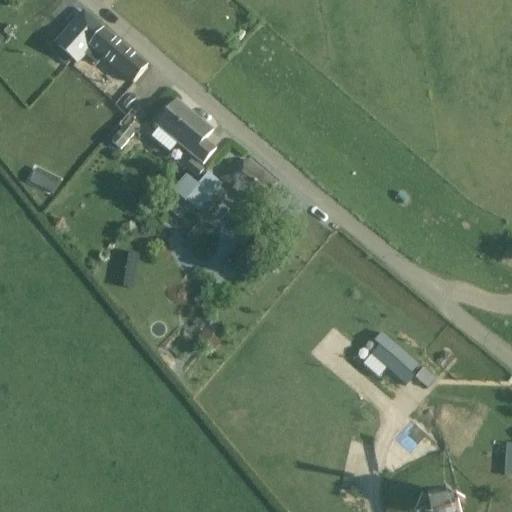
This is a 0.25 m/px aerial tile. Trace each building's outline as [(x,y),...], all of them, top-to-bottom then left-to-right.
[(101,35),(80,18),(56,47),(59,49),(53,56),(66,67),(72,60),(77,65),(85,56),(97,66),(102,59),(133,85),(146,68),(103,32),(101,35)] [(213,132),(177,102),(156,127),(204,167),(218,150),(206,141),(213,132)] [(135,137),(124,128),(111,143),(121,152),(135,137)] [(205,170),(193,160),(185,169),(197,179),(205,170)] [(275,184),(246,162),(241,169),(233,163),(221,180),(257,207),(275,184)] [(62,183),(42,174),(34,190),(54,199),(62,183)] [(222,186),(209,174),(198,186),(187,177),(173,193),(186,205),(187,203),(199,213),(222,186)] [(261,257),(253,242),(237,251),(244,265),(261,257)] [(410,376),(418,367),(382,335),(374,344),(379,349),(363,367),(377,380),(385,371),(405,388),(413,379),(410,376)] [(423,370),(415,379),(427,389),(435,380),(423,370)] [(474,403),(448,452),(462,459),(488,410),(474,403)] [(398,430),(412,463),(428,456),(424,445),(431,442),(422,421),(398,430)] [(455,511),(457,511),(456,499),(447,490),(434,490),(426,499),(426,511),(455,511)]
